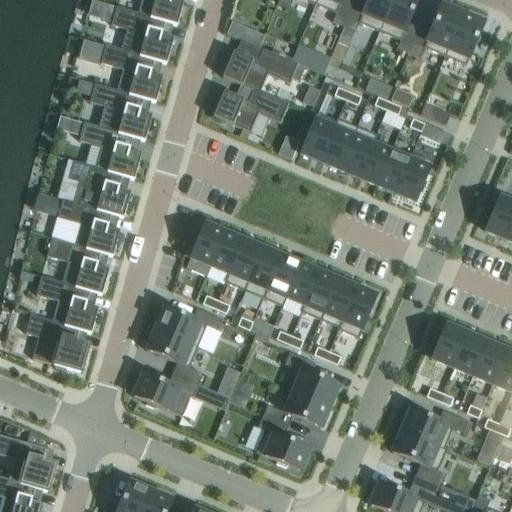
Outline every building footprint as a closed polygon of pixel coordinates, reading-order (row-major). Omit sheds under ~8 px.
[(142,0),(138,15),(144,17),(164,23),(164,24),(172,26),(176,27),(183,2),(179,0),(177,0),(142,0)] [(317,0),(315,6),(335,15),(332,23),(343,28),(354,2),(348,0),(317,0)] [(354,2),(343,28),(355,33),(358,24),(379,33),(392,0),(367,0),(365,7),(354,2)] [(392,0),(379,33),(400,42),(396,50),(407,55),(418,29),(407,25),(417,0),(392,0)] [(418,29),(407,55),(419,60),(423,49),(444,58),(462,15),(441,6),(429,34),(418,29)] [(116,8),(110,27),(126,31),(120,51),(123,52),(127,53),(127,54),(154,61),(153,62),(161,64),(165,66),(172,40),(168,39),(160,37),(164,24),(164,23),(144,17),(138,15),(116,8)] [(462,15),(444,58),(465,67),(483,24),(462,15)] [(105,47),(100,65),(122,72),(117,92),(116,92),(143,100),(143,101),(150,103),(155,104),(162,79),(157,77),(150,75),(153,62),(154,61),(127,54),(127,53),(123,52),(120,51),(105,47)] [(232,53),(222,79),(252,92),(253,91),(259,94),(259,93),(266,76),(289,85),(297,65),(262,51),(257,64),(235,55),(232,53)] [(94,85),(89,104),(104,108),(98,128),(98,129),(132,138),(132,139),(140,141),(144,143),(151,117),(147,116),(139,114),(143,101),(143,100),(116,92),(117,92),(94,85)] [(337,89),(333,97),(345,102),(348,94),(337,89)] [(223,93),(212,118),(249,134),(257,115),(279,124),(288,105),(259,93),(259,94),(253,91),(252,92),(248,103),(223,93)] [(348,94),(345,102),(357,107),(360,99),(348,94)] [(377,99),(374,107),(385,112),(389,104),(377,99)] [(389,104),(385,112),(397,117),(400,108),(389,104)] [(424,105),(419,116),(445,127),(450,115),(424,105)] [(334,129),(320,163),(338,171),(356,129),(336,120),(336,122),(333,129),(334,129)] [(412,120),(409,129),(420,134),(424,125),(412,120)] [(314,121),(300,155),(320,163),(334,129),(333,129),(314,121)] [(83,124),(78,142),(101,149),(95,169),(95,170),(121,177),(121,178),(129,180),(133,181),(140,156),(136,155),(128,152),(132,139),(132,138),(98,129),(98,128),(83,124)] [(356,129),(338,171),(357,179),(371,145),(372,146),(376,137),(356,129)] [(371,145),(357,179),(376,187),(390,153),(372,146),(371,145)] [(390,153),(376,187),(395,195),(409,161),(408,161),(390,153)] [(409,161),(395,195),(414,203),(431,163),(411,154),(408,161),(409,161)] [(73,162),(67,181),(78,184),(73,204),(84,207),(84,208),(111,215),(110,216),(118,218),(122,220),(130,194),(125,193),(117,191),(121,178),(121,177),(95,170),(95,169),(73,162)] [(511,204),(499,199),(485,232),(505,241),(511,224),(511,204)] [(62,201),(57,219),(79,226),(73,246),(73,247),(100,254),(100,255),(107,257),(112,258),(119,233),(114,232),(107,229),(110,216),(111,215),(84,208),(84,207),(73,204),(62,201)] [(204,225),(186,270),(205,278),(210,267),(224,234),(204,225)] [(224,234),(210,267),(228,275),(242,242),(224,234)] [(51,239),(46,258),(68,264),(63,284),(63,285),(89,292),(89,293),(97,296),(101,297),(108,271),(104,270),(96,268),(100,255),(100,254),(73,247),(73,246),(51,239)] [(228,275),(224,284),(243,292),(261,249),(242,242),(228,275)] [(261,249),(243,292),(262,300),(280,257),(261,249)] [(280,257),(262,300),(282,308),(286,299),(285,299),(299,265),(280,257)] [(299,265),(285,299),(286,299),(303,306),(304,307),(318,273),(299,265)] [(303,306),(300,313),(320,321),(337,281),(318,273),(304,307),(303,306)] [(40,278),(35,297),(58,303),(52,323),(52,324),(78,331),(78,332),(86,334),(90,335),(97,310),(93,309),(85,306),(89,293),(89,292),(63,285),(63,284),(40,278)] [(337,281),(320,321),(338,329),(355,289),(337,281)] [(186,289),(183,297),(194,302),(198,294),(186,289)] [(338,329),(337,331),(357,340),(360,332),(364,334),(367,335),(372,324),(368,322),(365,321),(375,297),(355,289),(338,329)] [(205,297),(202,306),(214,311),(217,302),(205,297)] [(217,302),(214,311),(225,315),(229,307),(217,302)] [(163,309),(155,331),(183,342),(197,348),(206,328),(216,332),(221,321),(196,310),(191,321),(163,309)] [(30,317),(24,335),(38,339),(32,360),(55,367),(55,369),(65,372),(66,370),(79,374),(86,348),(82,347),(74,345),(78,332),(78,331),(52,324),(52,323),(30,317)] [(240,319),(237,327),(249,332),(252,324),(240,319)] [(252,324),(249,332),(257,335),(255,339),(266,344),(269,337),(258,333),(260,327),(252,324)] [(445,326),(431,360),(451,369),(466,335),(445,326)] [(155,331),(146,352),(176,364),(171,375),(197,386),(202,375),(188,369),(197,348),(183,342),(155,331)] [(279,333),(275,341),(287,346),(291,338),(279,333)] [(466,335),(451,369),(471,377),(486,343),(466,335)] [(291,338),(287,346),(299,351),(302,343),(291,338)] [(486,343),(471,377),(492,386),(506,352),(486,343)] [(317,348),(313,357),(325,362),(328,353),(317,348)] [(511,354),(506,352),(492,386),(511,394),(511,392),(511,354)] [(328,353),(325,362),(336,367),(340,358),(328,353)] [(289,354),(284,365),(295,370),(286,391),(292,394),(293,393),(328,408),(337,387),(310,375),(314,364),(289,354)] [(142,376),(133,398),(146,404),(145,406),(155,410),(156,408),(181,418),(190,396),(192,398),(197,386),(171,375),(167,386),(142,376)] [(429,390),(426,398),(437,403),(441,395),(429,390)] [(267,407),(262,418),(287,429),(292,418),(320,429),(328,408),(293,393),(292,394),(284,414),(267,407)] [(441,395),(437,403),(449,408),(453,400),(441,395)] [(218,396),(213,406),(216,407),(225,411),(229,400),(218,396)] [(469,407),(466,415),(477,420),(481,411),(469,407)] [(409,411),(401,433),(443,450),(444,450),(452,430),(463,434),(467,423),(442,412),(437,423),(409,411)] [(262,418),(257,429),(272,436),(263,457),(277,463),(276,465),(285,469),(286,467),(299,473),(308,451),(283,440),(287,429),(262,418)] [(487,421),(483,429),(495,434),(498,425),(487,421)] [(498,425),(495,434),(507,438),(510,430),(498,425)] [(401,433),(392,454),(419,465),(415,476),(440,487),(445,476),(437,472),(446,451),(444,450),(443,450),(401,433)] [(0,437),(0,457),(14,461),(8,481),(34,488),(34,490),(42,492),(46,493),(53,468),(41,464),(45,450),(0,437)] [(415,476),(410,488),(436,499),(440,487),(415,476)] [(0,478),(0,498),(3,499),(0,510),(0,511),(40,511),(42,506),(30,503),(34,490),(34,488),(8,481),(0,478)] [(106,507),(103,511),(141,511),(150,492),(129,483),(117,511),(106,507)] [(379,485),(370,507),(382,511),(420,511),(423,505),(441,511),(462,511),(468,499),(440,487),(436,499),(410,488),(406,496),(379,485)] [(150,492),(141,511),(166,511),(171,501),(150,492)] [(492,511),(486,509),(489,501),(478,496),(470,511),(492,511)]
